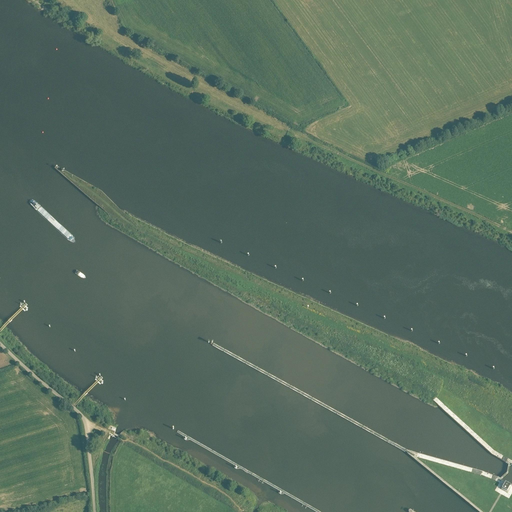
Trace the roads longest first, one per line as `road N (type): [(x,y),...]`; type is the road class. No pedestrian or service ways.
road 1 (track): [(290,131),(511,233)]
road 2 (unclassified): [(0,342),(83,418),(94,511)]
